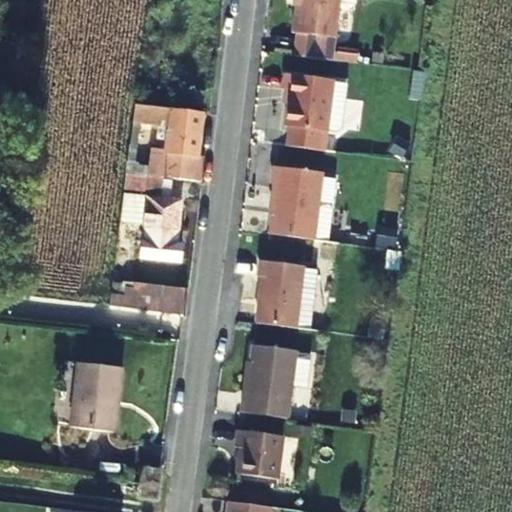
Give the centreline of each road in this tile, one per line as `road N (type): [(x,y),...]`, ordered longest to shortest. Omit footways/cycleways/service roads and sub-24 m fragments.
road 1 (residential): [(238,0),(179,511)]
road 2 (unknown): [(194,375),(0,348)]
